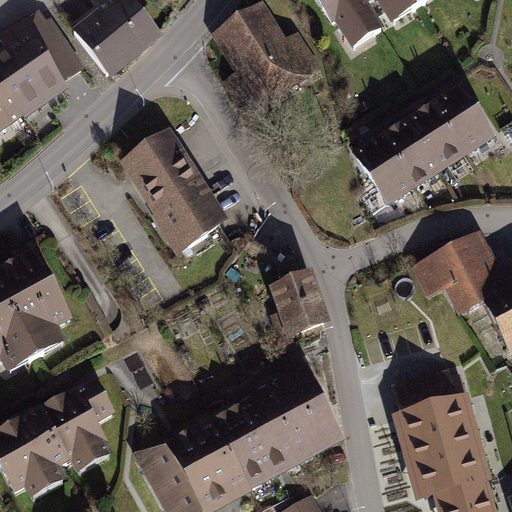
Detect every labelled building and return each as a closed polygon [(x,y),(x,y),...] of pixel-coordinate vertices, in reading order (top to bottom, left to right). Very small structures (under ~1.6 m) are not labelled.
[(103,13),(76,35),(110,76),(157,38),(127,0),(100,0),(96,4),(103,13)] [(327,0),(357,39),(408,0),(327,0)] [(263,11),(215,40),(258,111),(317,76),(296,41),(285,47),(263,11)] [(39,19),(0,45),(0,129),(78,77),(39,19)] [(458,91),(354,152),(388,210),(492,149),(458,91)] [(192,132),(144,158),(193,246),(241,219),(192,132)] [(511,237),(506,226),(444,258),(478,323),(506,309),(511,320),(511,237)] [(52,240),(0,269),(0,373),(5,383),(87,337),(79,322),(94,314),(52,240)] [(329,276),(300,289),(321,335),(350,322),(329,276)] [(326,358),(154,444),(188,511),(222,511),(367,440),(326,358)] [(497,394),(410,418),(435,511),(439,511),(456,507),(457,511),(511,511),(511,410),(502,413),(497,394)] [(80,400),(0,445),(0,460),(23,501),(109,452),(80,400)]
